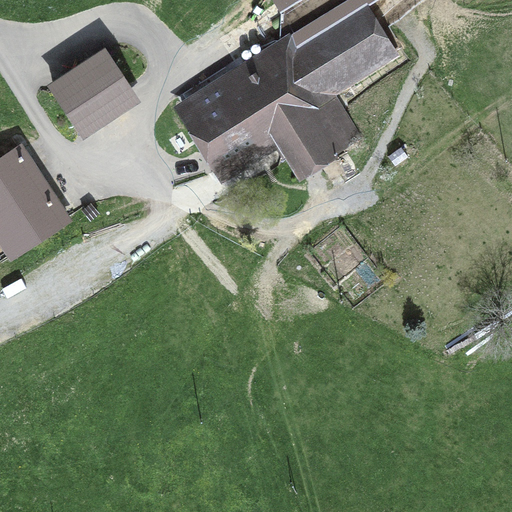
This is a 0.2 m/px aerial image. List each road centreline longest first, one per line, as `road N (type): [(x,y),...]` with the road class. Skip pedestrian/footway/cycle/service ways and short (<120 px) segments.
road 1 (track): [(0,58),(49,135),(73,156),(102,153),(135,129)]
road 2 (track): [(135,129),(253,0)]
